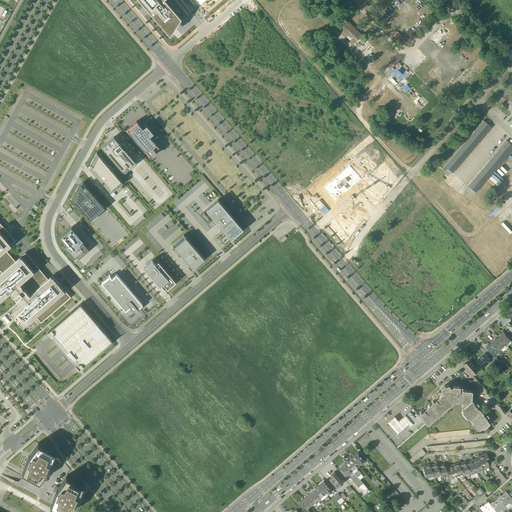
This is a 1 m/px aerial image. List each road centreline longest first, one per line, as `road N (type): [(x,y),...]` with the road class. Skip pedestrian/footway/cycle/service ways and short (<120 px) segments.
road 1 (residential): [(131,343),(54,253),(47,226),(101,122),(166,64)]
road 2 (primary): [(260,507),(429,363)]
road 3 (residential): [(291,207),(131,343)]
road 4 (primary): [(422,354),(271,482)]
road 5 (tertiary): [(422,354),(291,207)]
road 6 (tertiary): [(283,199),(166,64)]
road 7 (tertiary): [(144,511),(56,409)]
